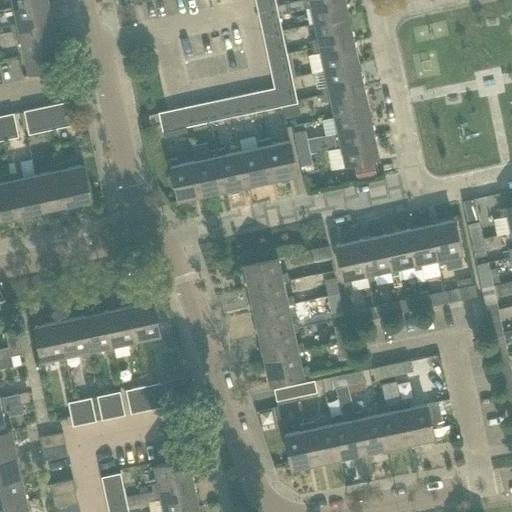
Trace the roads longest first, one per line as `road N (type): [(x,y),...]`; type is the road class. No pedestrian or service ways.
road 1 (residential): [(172,235),(412,189)]
road 2 (residential): [(482,484),(452,337),(383,351)]
road 3 (residential): [(226,407),(106,436),(86,453),(92,511)]
road 4 (residential): [(412,189),(379,8)]
road 5 (residential): [(226,407),(172,235)]
road 6 (residential): [(142,233),(106,78)]
road 7 (residential): [(0,264),(142,233)]
